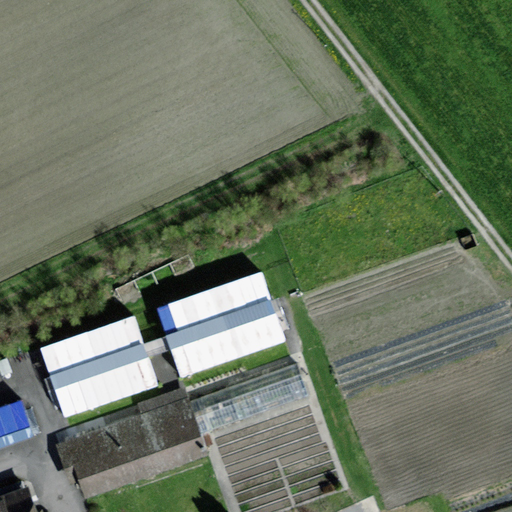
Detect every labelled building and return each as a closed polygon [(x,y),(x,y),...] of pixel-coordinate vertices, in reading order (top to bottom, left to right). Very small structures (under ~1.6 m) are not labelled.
[(268,267),(158,301),(171,341),(173,340),(183,371),(290,339),(268,267)] [(66,413),(162,383),(139,312),(44,342),(66,413)] [(82,496),(203,456),(181,391),(139,405),(143,418),(57,446),(70,484),(77,481),(82,496)] [(27,398),(0,406),(0,439),(36,428),(27,398)] [(0,511),(43,511),(35,486),(27,488),(25,483),(0,491),(0,511)] [(511,511),(511,502),(481,511),(511,511)]
